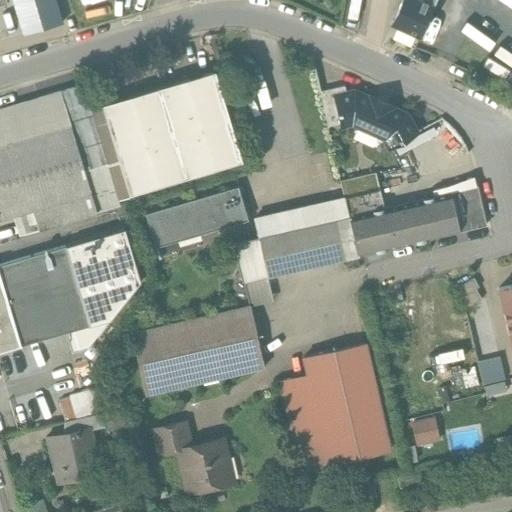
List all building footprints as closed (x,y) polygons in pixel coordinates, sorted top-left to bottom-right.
[(54,0),(12,0),(23,34),(62,23),(54,0)] [(401,0),(392,22),(419,35),(434,0),(401,0)] [(214,70),(101,104),(128,194),(241,160),(214,70)] [(60,91),(0,108),(0,219),(32,210),(38,229),(96,212),(96,211),(114,206),(102,167),(100,144),(92,118),(93,118),(83,86),(60,92),(60,91)] [(344,86),(318,92),(327,127),(340,123),(341,123),(335,97),(346,95),(344,86)] [(392,108),(368,97),(368,99),(354,93),(346,95),(335,97),(341,123),(340,123),(341,125),(359,121),(359,122),(360,122),(361,126),(376,133),(379,131),(380,132),(381,131),(390,147),(415,133),(405,116),(392,109),(392,108)] [(375,173),(339,182),(343,198),(348,217),(383,208),(375,173)] [(477,186),(449,193),(458,233),(486,226),(477,186)] [(237,187),(144,214),(158,260),(180,253),(176,242),(218,229),(215,222),(241,214),(244,210),(237,187)] [(383,208),(348,217),(357,256),(458,233),(449,193),(383,208)] [(303,228),(278,234),(274,215),(254,220),(259,238),(233,244),(242,283),(357,256),(348,217),(343,198),(299,209),(303,228)] [(66,246),(0,265),(0,351),(89,325),(66,246)] [(473,278),(453,289),(459,299),(475,290),(478,288),(473,278)] [(511,285),(498,289),(511,350),(511,285)] [(459,299),(456,301),(462,311),(481,300),(475,290),(459,299)] [(249,306),(131,334),(145,396),(264,368),(249,306)] [(305,376),(277,382),(298,473),(389,452),(364,344),(301,358),(305,376)] [(56,398),(62,420),(90,413),(84,391),(56,398)] [(101,414),(65,422),(68,433),(90,428),(90,430),(103,427),(101,414)] [(185,422),(153,430),(159,456),(177,451),(177,450),(191,447),(185,422)] [(423,422),(411,425),(415,444),(428,441),(423,422)] [(68,433),(47,439),(55,472),(73,468),(76,478),(100,473),(90,430),(90,428),(68,433)] [(191,447),(177,450),(177,451),(187,493),(232,483),(222,440),(191,447)] [(419,474),(397,478),(399,490),(421,485),(419,474)] [(44,511),(42,503),(20,509),(20,511),(44,511)]
